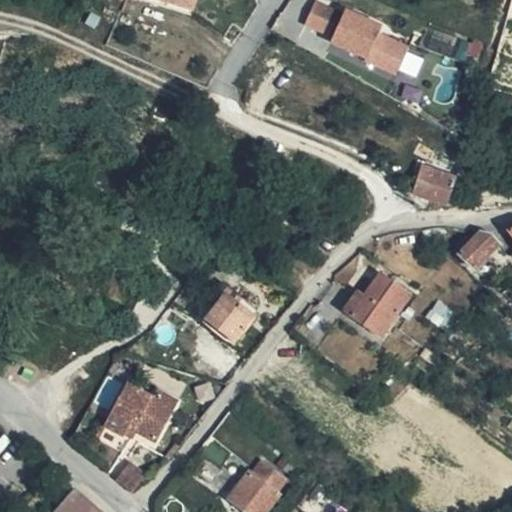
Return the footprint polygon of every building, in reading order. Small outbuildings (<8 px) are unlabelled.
[(151,0),(183,10),(185,0),(151,0)] [(322,3),(311,25),(335,37),(346,15),(322,3)] [(388,31),(352,12),(336,43),(370,63),(369,65),(399,80),(413,53),(384,38),(388,31)] [(413,195),(414,196),(428,200),(437,173),(408,164),(406,172),(419,176),(413,195)] [(437,173),(428,200),(446,206),(454,179),(437,173)] [(496,231),(474,229),(474,232),(478,237),(469,245),(500,232),(498,230),(496,231)] [(511,245),(500,232),(469,245),(464,249),(481,264),(493,253),(506,266),(511,259),(511,245)] [(366,295),(350,317),(381,339),(414,296),(383,273),(366,295)] [(344,311),(350,317),(366,295),(360,290),(344,311)] [(203,321),(230,344),(252,318),(225,295),(203,321)] [(128,431),(157,444),(174,405),(157,397),(153,405),(123,391),(105,432),(123,440),(128,431)] [(436,434),(425,423),(412,439),(423,448),(436,434)] [(119,480),(136,493),(150,474),(132,461),(118,480),(119,480)] [(285,481),(263,465),(254,477),(251,474),(232,499),(248,511),(267,511),(279,497),(275,494),(285,481)] [(97,511),(78,495),(62,511),(97,511)]
